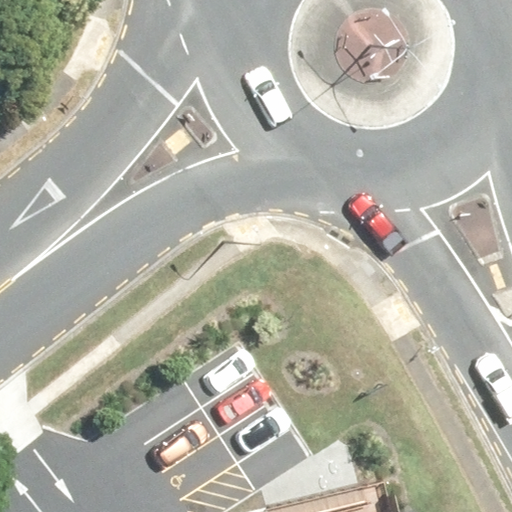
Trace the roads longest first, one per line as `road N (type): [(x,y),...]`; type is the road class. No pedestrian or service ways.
road 1 (tertiary): [(0,289),(255,84)]
road 2 (primary): [(430,154),(358,168),(323,159),(293,139),(255,84)]
road 3 (primary): [(481,4),(488,72),(478,104),(430,154)]
road 4 (primary): [(511,301),(430,154)]
